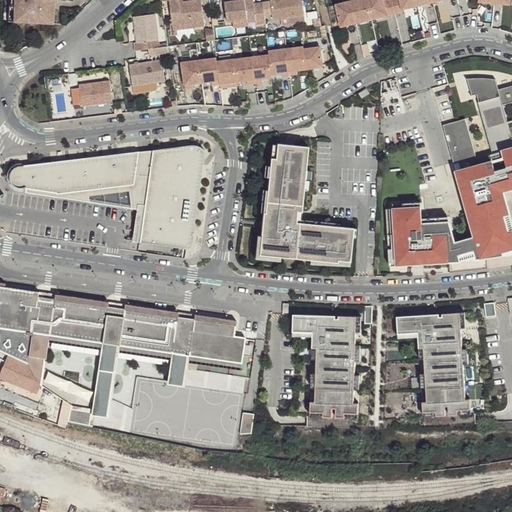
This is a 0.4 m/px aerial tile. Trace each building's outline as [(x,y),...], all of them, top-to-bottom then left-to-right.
[(10,0),(9,22),(19,22),(19,17),(18,17),(14,14),(15,0),(10,0)] [(15,0),(14,14),(18,17),(19,17),(19,22),(53,24),(54,0),(15,0)] [(177,0),(176,0),(160,0),(161,2),(169,2),(172,27),(192,25),(192,28),(204,27),(200,0),(181,3),(181,5),(178,6),(177,0)] [(255,25),(265,24),(264,16),(262,3),(253,4),(253,3),(240,4),(240,0),(225,3),(227,23),(232,22),(254,19),(254,23),(255,25)] [(273,20),(304,15),(301,0),(271,0),(271,1),(262,3),(264,16),(272,15),(273,20)] [(371,19),(366,0),(354,0),(350,1),(356,23),(371,19)] [(395,14),(391,0),(386,0),(383,1),(382,0),(366,0),(371,19),(395,14)] [(417,6),(416,0),(391,0),(395,14),(402,12),(402,10),(417,6)] [(356,23),(350,1),(335,5),(340,27),(356,23)] [(135,51),(154,49),(159,48),(155,15),(134,17),(137,42),(134,43),(135,51)] [(304,22),(304,15),(273,20),(274,27),(304,22)] [(247,23),(254,23),(254,19),(232,22),(233,28),(247,26),(247,23)] [(204,31),(206,42),(213,41),(214,41),(212,30),(204,31)] [(155,56),(169,54),(168,47),(159,48),(154,49),(155,56)] [(303,47),(286,49),(289,75),(297,74),(296,70),(306,69),(304,49),(303,47)] [(319,47),(304,49),(306,69),(322,67),(319,47)] [(268,51),(269,55),(271,74),(281,72),(281,76),(289,75),(286,49),(268,51)] [(269,55),(251,57),(255,83),(262,83),(262,79),(272,77),(271,74),(269,55)] [(251,57),(234,60),(237,82),(246,81),(247,85),(255,83),(251,57)] [(216,58),(198,61),(201,83),(211,82),(211,86),(219,84),(216,62),(216,58)] [(234,60),(216,62),(219,84),(220,88),(227,87),(227,83),(237,82),(234,60)] [(161,61),(129,66),(132,87),(165,83),(161,61)] [(201,83),(198,61),(181,63),(184,89),(192,88),(192,84),(201,83)] [(475,77),(467,78),(472,95),(477,94),(479,102),(478,102),(493,153),(477,157),(466,118),(444,124),(454,159),(464,156),(467,166),(459,168),(463,185),(461,186),(474,233),(483,231),(484,235),(472,239),(472,237),(456,242),(449,219),(421,221),(420,205),(386,207),(390,266),(411,264),(411,259),(424,258),(424,264),(461,261),(461,257),(475,253),(478,259),(493,257),(492,256),(511,253),(511,223),(505,200),(506,200),(502,185),(511,183),(511,184),(511,85),(499,90),(496,79),(490,78),(481,77),(475,77)] [(91,87),(80,88),(82,107),(112,103),(109,82),(91,84),(91,87)] [(366,88),(358,94),(362,99),(370,94),(366,88)] [(305,171),(308,147),(290,145),(277,144),(275,159),(270,158),(270,167),(268,178),(267,192),(265,213),(263,213),(262,222),(265,222),(265,228),(262,228),(261,235),(259,255),(279,257),(311,260),(337,263),(338,261),(350,262),(353,228),(333,226),(300,223),(301,221),(304,189),(305,171)] [(142,211),(138,243),(184,250),(185,249),(187,249),(189,248),(190,247),(190,245),(204,151),(201,149),(198,147),(192,146),(188,145),(151,150),(142,211)] [(142,211),(151,150),(137,152),(132,185),(56,195),(56,198),(127,209),(135,210),(130,242),(138,243),(142,211)] [(132,185),(137,152),(21,166),(21,167),(20,166),(15,167),(12,168),(10,170),(8,173),(7,176),(7,180),(9,184),(12,187),(15,189),(20,189),(24,188),(24,189),(55,194),(55,195),(56,195),(132,185)] [(259,255),(261,235),(258,235),(255,258),(278,260),(279,257),(259,255)] [(37,293),(0,287),(0,351),(7,355),(27,365),(31,334),(47,336),(47,340),(101,348),(92,412),(109,414),(117,350),(171,357),(168,381),(184,383),(187,359),(229,365),(233,336),(235,321),(193,315),(192,323),(176,321),(176,317),(123,310),(123,313),(106,311),(106,307),(53,299),(52,303),(36,301),(37,293)] [(193,315),(37,293),(36,301),(52,303),(53,299),(106,307),(106,311),(123,313),(123,310),(176,317),(176,321),(192,323),(193,315)] [(485,304),(486,318),(496,317),(495,303),(485,304)] [(462,327),(460,312),(443,313),(443,317),(432,317),(432,314),(397,317),(399,334),(419,332),(419,337),(420,348),(424,348),(425,359),(426,373),(428,390),(429,401),(424,402),(425,412),(438,411),(438,416),(447,415),(447,406),(450,406),(451,415),(460,414),(460,409),(473,409),(472,398),(467,398),(466,385),(464,363),(463,348),(462,327)] [(293,333),(305,333),(306,316),(293,316),(293,333)] [(356,334),(357,318),(339,317),(339,321),(328,320),(328,317),(306,316),(305,333),(313,334),(313,338),(312,349),(317,349),(316,359),(316,375),(315,388),(315,403),(311,403),(311,414),(323,414),(323,419),(333,419),(333,410),(336,410),(336,419),(345,419),(345,415),(358,415),(359,405),(354,405),(354,391),(355,377),(355,362),(356,347),(356,334)] [(27,365),(39,384),(47,340),(47,336),(31,334),(27,365)] [(233,336),(229,365),(240,367),(244,338),(233,336)] [(0,378),(37,394),(39,384),(27,365),(7,355),(0,370),(0,378)] [(69,420),(72,402),(63,401),(60,419),(69,420)] [(243,411),(239,434),(251,433),(254,413),(243,411)] [(89,423),(91,413),(83,412),(82,421),(89,423)]
